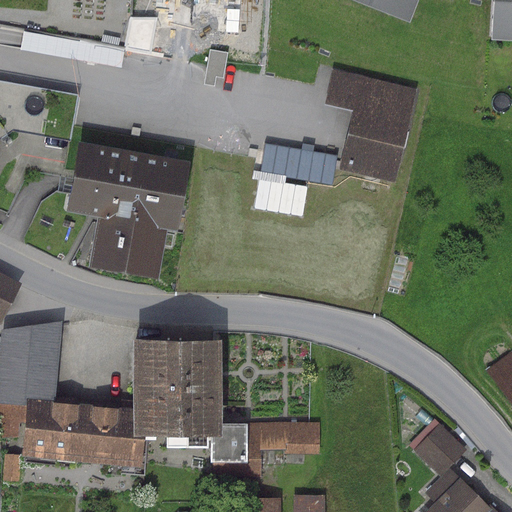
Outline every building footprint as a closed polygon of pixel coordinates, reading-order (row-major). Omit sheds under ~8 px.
[(351,0),(405,22),(413,0),(351,0)] [(511,0),(489,0),(488,38),(511,39),(511,0)] [(156,18),(130,17),(129,36),(155,37),(156,18)] [(124,49),(21,30),(19,50),(121,69),(124,49)] [(227,52),(208,49),(202,85),(213,87),(215,77),(222,78),(227,52)] [(415,89),(332,69),(324,104),(352,110),(338,169),(393,182),(415,89)] [(0,80),(0,139),(11,131),(70,140),(77,94),(0,80)] [(189,160),(75,141),(63,211),(96,217),(87,267),(157,279),(165,230),(176,232),(189,160)] [(0,273),(0,319),(19,283),(0,273)] [(23,399),(53,402),(60,322),(0,330),(0,404),(23,406),(23,399)] [(216,338),(127,339),(128,408),(128,436),(153,435),(162,435),(204,435),(207,434),(216,434),(216,423),(216,338)] [(511,351),(487,369),(511,405),(511,351)] [(23,406),(0,404),(0,440),(20,441),(19,456),(118,466),(118,474),(144,476),(145,440),(153,440),(153,435),(128,436),(128,408),(53,402),(23,399),(23,406)] [(464,449),(434,419),(407,445),(438,476),(464,449)] [(317,422),(216,423),(216,434),(207,434),(208,462),(210,462),(210,476),(258,476),(258,450),(284,450),(284,443),(317,443),(317,422)] [(204,447),(204,435),(162,435),(162,447),(204,447)] [(284,443),(284,450),(284,455),(317,455),(317,443),(284,443)] [(18,482),(19,454),(2,454),(1,481),(18,482)] [(489,511),(492,510),(449,468),(423,494),(432,503),(423,511),(489,511)] [(322,511),(322,496),(292,496),(292,511),(322,511)] [(278,511),(279,498),(233,498),(233,511),(278,511)]
